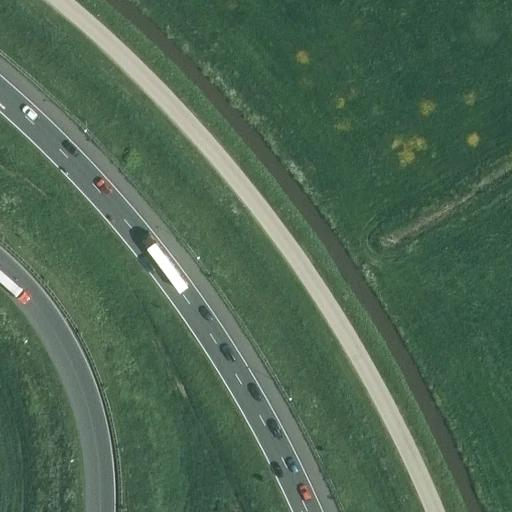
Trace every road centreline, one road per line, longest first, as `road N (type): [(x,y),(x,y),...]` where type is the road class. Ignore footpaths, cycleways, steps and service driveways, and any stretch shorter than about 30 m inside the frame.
road 1 (unclassified): [(434,511),(365,359),(278,232),(172,104),(60,0)]
road 2 (motorway): [(308,511),(239,374),(167,267),(0,90)]
road 3 (motorway): [(0,266),(20,282),(72,359),(98,430),(106,511)]
